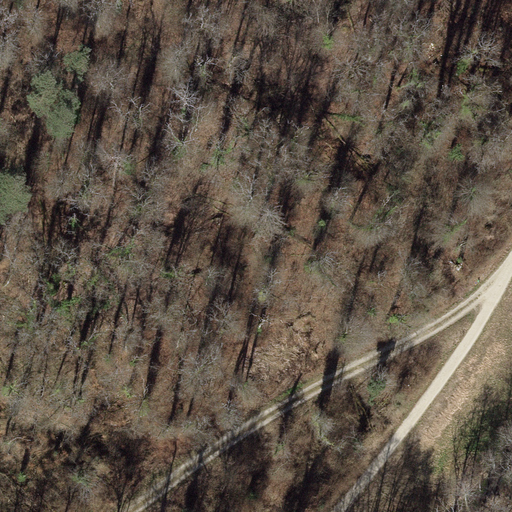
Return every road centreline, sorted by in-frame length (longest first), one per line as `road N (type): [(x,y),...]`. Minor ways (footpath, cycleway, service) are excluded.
road 1 (track): [(123,511),(298,396),(498,284)]
road 2 (track): [(336,511),(382,462),(488,312),(511,263)]
road 3 (track): [(0,190),(170,0)]
